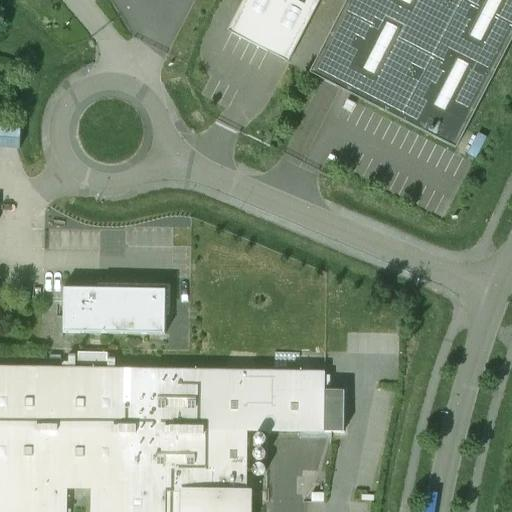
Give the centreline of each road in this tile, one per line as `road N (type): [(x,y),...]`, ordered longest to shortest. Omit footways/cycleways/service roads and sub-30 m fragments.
road 1 (unclassified): [(496,295),(157,154)]
road 2 (unclassified): [(157,154),(161,120),(143,91),(111,79),(72,94),(56,124),(61,157),(85,180),(119,185)]
road 3 (unclassified): [(439,511),(496,295)]
